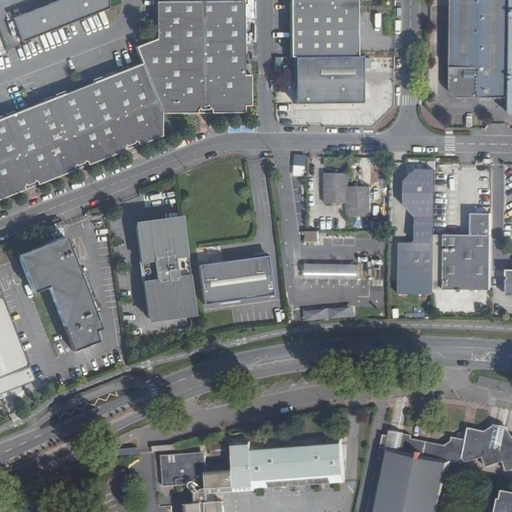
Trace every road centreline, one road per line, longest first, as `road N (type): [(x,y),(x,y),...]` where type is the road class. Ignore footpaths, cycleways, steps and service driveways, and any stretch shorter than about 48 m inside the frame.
road 1 (secondary): [(0,483),(160,405),(257,376),(337,363),(511,367)]
road 2 (secondary): [(511,346),(356,341),(286,348),(172,378),(78,418)]
road 3 (unclassified): [(0,229),(225,142),(409,142)]
road 4 (unclassified): [(409,142),(410,0)]
